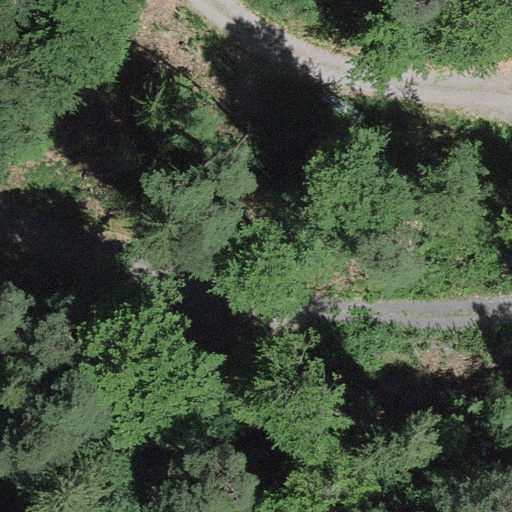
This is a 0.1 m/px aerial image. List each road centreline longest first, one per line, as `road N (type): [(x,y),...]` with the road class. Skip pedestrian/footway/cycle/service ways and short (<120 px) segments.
road 1 (track): [(511,318),(431,322),(299,308),(108,262),(0,214)]
road 2 (track): [(204,0),(298,56),(357,77),(511,85)]
